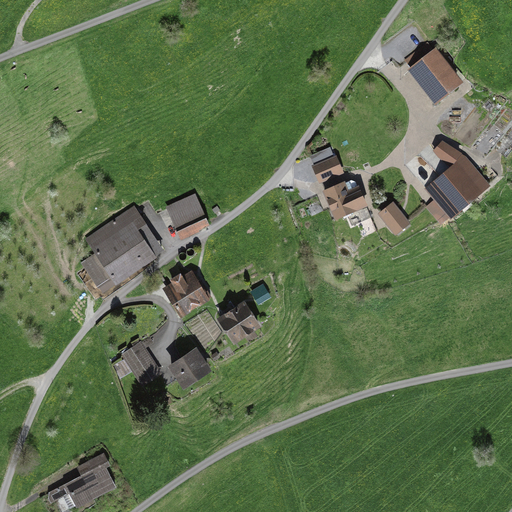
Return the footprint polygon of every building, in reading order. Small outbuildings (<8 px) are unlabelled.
[(465,81),(437,49),(413,70),(441,101),(465,81)] [(491,184),(465,156),(430,189),(455,217),(491,184)] [(337,157),(314,166),(320,181),(343,172),(337,157)] [(347,181),(328,189),(340,218),(369,206),(361,186),(351,190),(347,181)] [(194,195),(167,207),(180,237),(207,225),(194,195)] [(397,201),(385,212),(403,232),(415,221),(397,201)] [(113,275),(118,284),(157,258),(138,229),(145,224),(134,207),(88,238),(98,253),(82,264),(97,286),(113,275)] [(194,274),(166,291),(181,316),(210,299),(194,274)] [(246,302),(221,318),(237,342),(262,325),(246,302)] [(125,354),(143,385),(159,375),(141,345),(125,354)] [(214,370),(199,347),(172,365),(187,388),(214,370)] [(83,475),(64,484),(75,506),(113,487),(103,466),(108,464),(103,454),(79,466),(83,475)]
